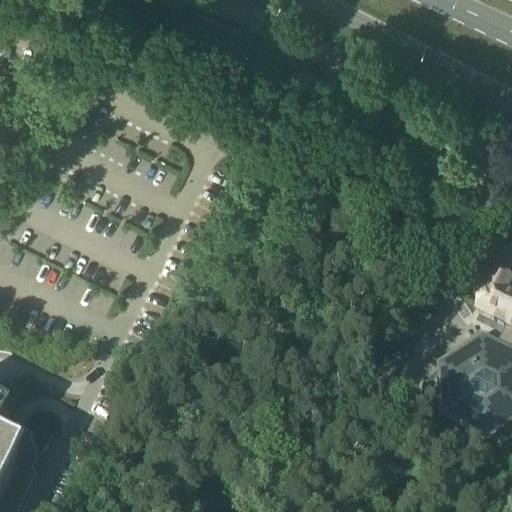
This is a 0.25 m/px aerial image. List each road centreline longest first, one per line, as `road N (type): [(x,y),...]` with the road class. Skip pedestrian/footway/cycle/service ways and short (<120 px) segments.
road 1 (unclassified): [(511,160),(209,0)]
road 2 (primary): [(322,0),(511,97)]
